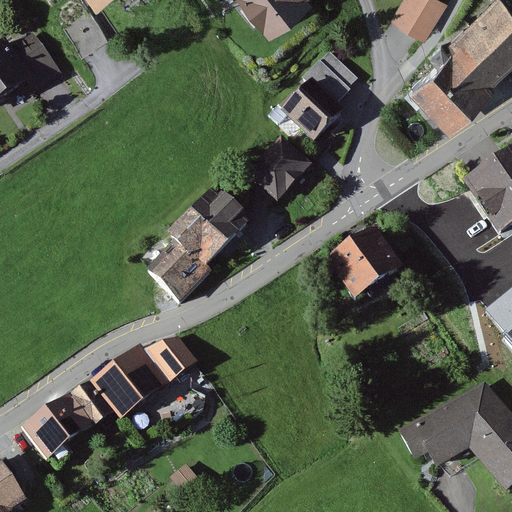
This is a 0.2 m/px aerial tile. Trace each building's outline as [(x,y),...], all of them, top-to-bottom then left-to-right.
[(239,0),(272,40),(317,4),(314,0),(239,0)] [(408,0),(396,21),(430,41),(451,5),(441,0),(408,0)] [(452,57),(416,92),(456,133),(499,91),(494,86),(511,69),(511,4),(508,0),(495,0),(444,49),(452,57)] [(88,11),(62,28),(81,55),(94,46),(106,38),(88,11)] [(7,44),(0,48),(0,108),(6,104),(29,88),(34,94),(48,84),(60,75),(35,40),(14,54),(7,44)] [(315,84),(284,114),(317,148),(349,118),(315,84)] [(315,171),(281,141),(247,179),(281,209),(315,171)] [(511,158),(467,191),(507,245),(511,241),(511,158)] [(172,247),(147,272),(180,304),(210,274),(206,269),(248,227),(213,193),(165,241),(172,247)] [(375,236),(330,265),(359,309),(404,279),(375,236)] [(178,343),(144,355),(169,388),(194,366),(178,343)] [(139,349),(91,386),(115,417),(121,425),(122,424),(169,388),(144,355),(139,349)] [(115,417),(91,386),(60,408),(84,440),(115,417)] [(511,415),(487,387),(401,434),(419,467),(431,460),(441,473),(473,458),(510,496),(511,494),(511,415)] [(84,440),(60,408),(27,435),(50,467),(84,440)] [(0,511),(22,511),(29,507),(0,465),(0,511)] [(186,468),(171,479),(184,496),(199,485),(186,468)]
